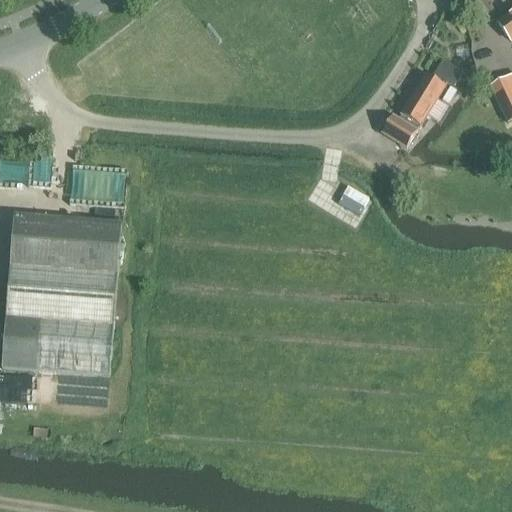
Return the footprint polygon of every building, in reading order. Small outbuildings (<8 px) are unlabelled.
[(511,44),(511,43),(511,15),(498,26),(511,44)] [(443,63),(432,81),(426,78),(402,117),(421,129),(447,86),(454,90),(463,75),(443,63)] [(511,89),(507,80),(490,89),(508,125),(511,123),(511,89)] [(418,134),(398,122),(393,119),(382,136),(407,151),(418,134)] [(337,198),(356,211),(365,198),(346,185),(337,198)] [(14,218),(6,320),(2,372),(110,380),(113,329),(114,329),(122,227),(14,218)]
